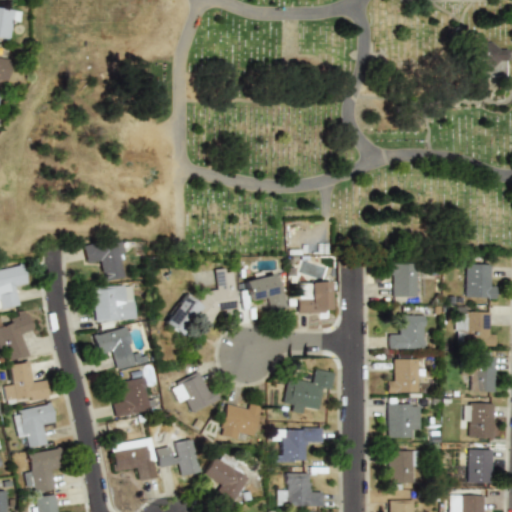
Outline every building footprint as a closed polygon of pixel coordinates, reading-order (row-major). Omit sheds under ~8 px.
[(0,39),(5,40),(7,19),(17,20),(18,9),(0,7),(0,39)] [(505,75),(505,45),(472,45),(473,76),(505,75)] [(97,280),(124,276),(119,239),(80,245),(83,265),(95,263),(97,280)] [(385,297),(415,297),(415,262),(385,262),(385,297)] [(460,297),(492,298),(492,271),(490,271),(490,264),(461,263),(460,297)] [(0,268),(0,307),(18,304),(14,285),(23,283),(20,264),(0,268)] [(233,309),(229,275),(219,268),(211,269),(214,290),(198,291),(200,308),(180,294),(161,324),(178,335),(187,322),(200,331),(214,311),(233,309)] [(280,296),(275,272),(241,278),(245,302),(280,296)] [(328,282),(288,282),(288,312),(328,312),(328,282)] [(129,283),(89,286),(91,323),(131,320),(129,283)] [(0,350),(4,349),(7,360),(27,354),(21,332),(29,330),(23,309),(7,313),(9,322),(0,324),(0,350)] [(487,345),(487,311),(453,310),(453,334),(463,334),(463,345),(487,345)] [(422,314),(394,314),(394,336),(384,336),(384,348),(422,348),(422,314)] [(89,334),(94,354),(106,351),(111,369),(133,364),(123,326),(89,334)] [(490,392),(490,352),(466,352),(466,392),(490,392)] [(415,392),(415,358),(393,358),(393,380),(383,380),(383,392),(415,392)] [(0,405),(45,399),(42,379),(30,381),(28,361),(6,364),(9,385),(0,385),(0,405)] [(330,372),(310,368),(309,379),(284,375),(279,402),(314,408),(317,389),(327,390),(330,372)] [(183,402),(188,411),(212,398),(197,370),(166,387),(176,406),(183,402)] [(111,417),(146,411),(141,376),(114,381),(118,403),(108,405),(111,417)] [(215,434),(247,443),(257,407),(224,399),(215,434)] [(383,402),(383,442),(405,442),(405,431),(416,431),(416,402),(383,402)] [(462,437),(490,437),(490,402),(462,402),(462,437)] [(26,446),(45,443),(41,424),(51,422),(48,403),(8,411),(14,439),(24,437),(26,446)] [(303,428),(268,428),(268,439),(278,439),(278,453),(270,453),(270,460),(303,460),(303,428)] [(147,437),(107,443),(111,471),(132,468),(134,480),(153,477),(147,437)] [(187,439),(169,441),(169,444),(151,447),(155,467),(174,465),(175,475),(192,472),(187,439)] [(19,465),(23,493),(53,488),(50,468),(59,466),(56,447),(26,452),(28,464),(19,465)] [(463,448),(463,482),(489,482),(489,448),(463,448)] [(405,483),(405,472),(414,472),(414,449),(383,449),(383,483),(405,483)] [(216,484),(211,493),(227,503),(244,476),(210,455),(199,474),(216,484)] [(319,505),(319,494),(308,493),(308,472),(282,472),(282,492),(273,492),(273,505),(319,505)] [(56,511),(55,494),(22,497),(23,511),(56,511)] [(480,511),(480,494),(445,494),(445,511),(480,511)] [(384,511),(409,511),(409,501),(384,501),(384,511)]
